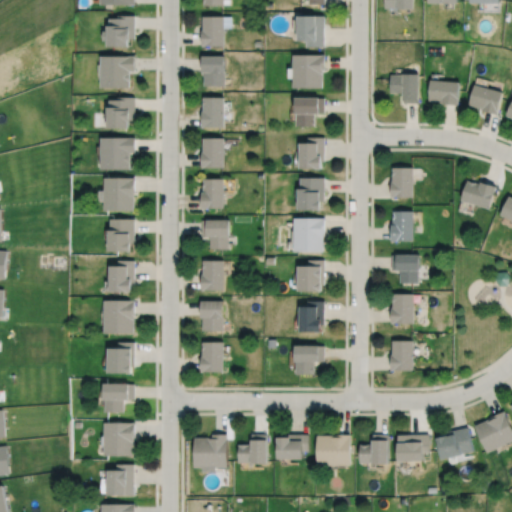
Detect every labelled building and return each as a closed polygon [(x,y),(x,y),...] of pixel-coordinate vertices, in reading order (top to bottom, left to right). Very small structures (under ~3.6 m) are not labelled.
[(386,0),(386,7),(398,7),(398,8),(414,8),(414,0),(386,0)] [(108,46),(130,47),(130,39),(136,39),(136,15),(120,15),(120,18),(111,18),(111,25),(109,25),(109,30),(103,30),(103,40),(108,40),(108,46)] [(299,40),(308,40),(308,47),(325,47),(324,15),(299,16),(299,40)] [(202,46),(224,46),(224,16),(204,16),(204,30),(202,30),(202,46)] [(294,87),(323,87),(323,70),(325,70),(325,54),(294,54),(294,87)] [(205,86),(225,85),(224,55),(202,56),(203,72),(204,72),(205,86)] [(101,87),(130,87),(130,71),(136,71),(136,56),(101,56),(101,87)] [(391,92),(403,92),(403,102),(419,102),(420,74),(403,73),(403,75),(391,74),(391,92)] [(429,100),(442,101),(442,103),(458,104),(460,82),(431,79),(429,100)] [(469,104),(483,108),(482,109),(498,113),(503,91),(475,84),(469,104)] [(109,128),(130,128),(130,120),(135,120),(136,97),(118,97),(118,100),(110,100),(110,107),(109,107),(109,128)] [(203,127),(225,127),(225,97),(204,97),(204,111),(203,111),(203,127)] [(296,97),(296,113),(297,113),(297,126),(315,126),(315,113),(325,113),(325,97),(296,97)] [(101,137),(102,168),(130,168),(130,152),(136,152),(135,137),(101,137)] [(301,168),(322,168),(322,160),(325,160),(325,137),(309,137),(309,143),(301,143),(301,168)] [(202,167),(225,167),(224,138),(203,138),(203,152),(202,152),(202,167)] [(392,197),(414,197),(413,168),(393,168),(393,182),(392,182),(392,197)] [(99,185),(99,201),(105,201),(105,210),(135,210),(135,192),(136,192),(136,177),(105,177),(105,185),(99,185)] [(202,208),(224,207),(224,178),(203,179),(203,192),(202,192),(202,208)] [(299,209),(322,209),(322,200),(325,200),(325,178),(301,178),(301,188),(299,188),(299,209)] [(461,199),(490,208),(496,186),(482,182),(481,184),(467,180),(461,199)] [(501,214),(511,219),(511,196),(510,195),(501,214)] [(391,240),(414,240),(414,211),(393,211),(393,224),(391,224),(391,240)] [(110,251),(132,251),(132,242),(136,242),(136,218),(111,219),(111,230),(110,230),(110,251)] [(295,218),(295,250),(324,250),(324,232),(325,232),(325,218),(295,218)] [(202,235),(210,235),(210,248),(228,248),(228,235),(229,235),(229,219),(202,219),(202,235)] [(391,269),(400,269),(400,281),(418,281),(418,269),(419,269),(419,254),(391,254),(391,269)] [(111,291),(132,291),(132,284),(135,284),(135,260),(118,260),(118,265),(111,265),(111,291)] [(202,289),(224,289),(224,260),(203,260),(203,274),(202,274),(202,289)] [(299,291),(322,291),(322,283),(325,283),(325,260),(309,260),(309,266),(299,266),(299,291)] [(499,285),(508,285),(511,277),(507,271),(499,272),(495,279),(499,285)] [(391,323),(414,323),(414,294),(393,294),(393,307),(391,307),(391,323)] [(105,300),(105,333),(135,333),(135,300),(105,300)] [(300,331),(322,331),(322,323),(325,323),(325,300),(308,300),(308,305),(300,305),(300,331)] [(203,330),(224,330),(223,301),(201,301),(201,316),(203,316),(203,330)] [(393,340),(393,354),(392,354),(392,370),(414,370),(414,340),(393,340)] [(109,373),(132,373),(132,366),(136,366),(136,342),(119,342),(119,348),(109,348),(109,373)] [(202,371),(224,371),(224,342),(203,342),(203,355),(202,355),(202,371)] [(297,374),(315,374),(315,361),(326,361),(326,345),(296,345),(296,361),(297,361),(297,374)] [(106,411),(125,412),(125,399),(136,399),(136,383),(105,383),(105,399),(106,399),(106,411)] [(488,451),(511,440),(511,426),(505,411),(495,415),(496,416),(476,426),(488,451)] [(104,454),(135,455),(135,423),(105,423),(104,454)] [(438,438),(443,458),(475,451),(469,426),(445,432),(446,436),(438,438)] [(195,466),(228,467),(228,434),(213,434),(213,438),(209,438),(209,437),(195,437),(195,466)] [(239,462),(268,462),(268,434),(251,434),(251,444),(239,444),(239,462)] [(278,459),(305,458),(305,451),(310,451),(309,434),(290,434),(290,437),(278,437),(278,459)] [(318,465),(351,465),(351,434),(341,434),(341,435),(318,435),(318,465)] [(360,462),(389,463),(389,434),(372,434),(372,444),(360,444),(360,462)] [(398,434),(399,460),(424,460),(424,451),(429,451),(429,434),(398,434)] [(109,494),(135,495),(135,464),(116,464),(116,470),(108,469),(108,478),(102,478),(102,491),(109,492),(109,494)] [(0,511),(9,511),(4,484),(0,484),(0,511)] [(102,511),(135,511),(135,504),(102,503),(102,511)]
